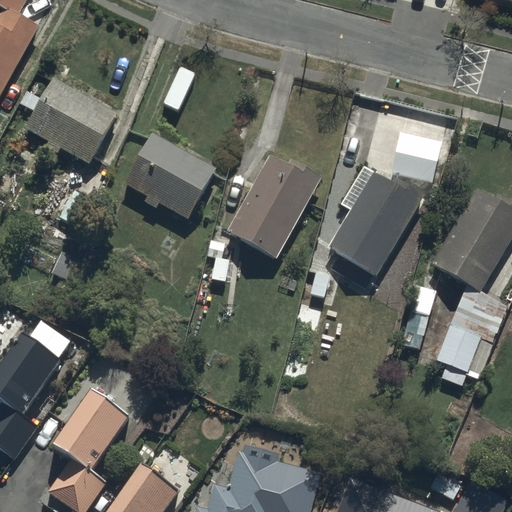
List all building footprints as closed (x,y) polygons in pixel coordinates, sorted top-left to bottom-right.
[(0,0),(0,106),(41,36),(19,23),(32,0),(0,0)] [(511,0),(473,0),(511,9),(511,0)] [(119,123),(54,86),(25,136),(50,150),(46,156),(59,163),(62,156),(91,173),(119,123)] [(219,178),(153,140),(123,191),(147,204),(144,209),(159,217),(162,212),(190,228),(219,178)] [(442,149),(402,142),(394,183),(434,191),(442,149)] [(333,190),(350,194),(360,156),(343,152),(333,190)] [(229,239),(277,266),(323,186),(292,169),(288,176),(270,166),(229,239)] [(330,254),(377,282),(425,204),(395,185),(391,192),(374,181),(330,254)] [(97,210),(64,189),(51,209),(64,216),(60,223),(81,236),(97,210)] [(433,269),(481,299),(511,250),(511,211),(498,203),(494,210),(477,199),(433,269)] [(110,264),(87,254),(78,274),(102,284),(110,264)] [(399,352),(420,358),(437,298),(415,292),(399,352)] [(465,381),(478,385),(505,312),(463,297),(437,370),(442,372),(438,384),(461,392),(465,381)] [(62,376),(24,349),(0,383),(0,459),(16,471),(41,434),(28,425),(62,376)] [(131,422),(93,397),(55,453),(70,463),(49,493),(77,511),(87,511),(108,482),(95,474),(131,422)] [(301,475),(238,459),(228,496),(214,492),(209,511),(312,511),(318,493),(298,488),(301,475)] [(171,511),(179,500),(143,475),(118,511),(171,511)] [(417,511),(351,486),(341,511),(417,511)] [(508,511),(510,509),(471,487),(456,511),(508,511)]
